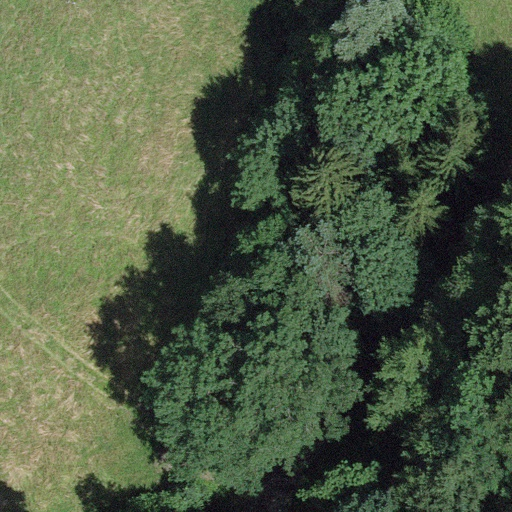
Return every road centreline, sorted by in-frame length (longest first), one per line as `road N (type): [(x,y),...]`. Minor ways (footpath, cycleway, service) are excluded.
road 1 (track): [(261,458),(306,445),(511,186)]
road 2 (track): [(511,223),(447,400),(434,511)]
